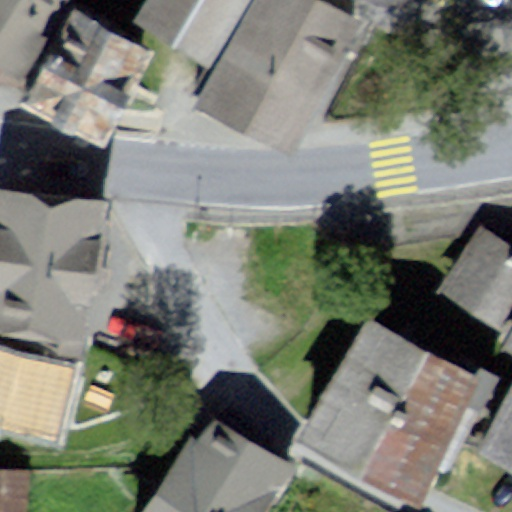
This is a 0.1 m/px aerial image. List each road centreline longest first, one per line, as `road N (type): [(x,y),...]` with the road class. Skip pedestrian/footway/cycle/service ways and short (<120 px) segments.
road 1 (residential): [(423,511),(306,452),(262,417),(213,351),(116,165)]
road 2 (primary): [(511,149),(284,181),(116,165)]
road 3 (residential): [(511,64),(368,0)]
